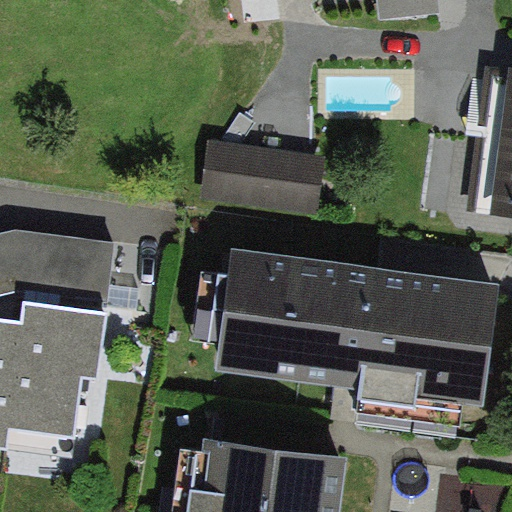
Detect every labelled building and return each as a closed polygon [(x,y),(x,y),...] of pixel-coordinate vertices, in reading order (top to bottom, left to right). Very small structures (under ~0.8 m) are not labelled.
[(442,12),(441,0),(382,0),(383,15),(442,12)] [(511,104),(497,220),(511,222),(511,104)] [(201,202),(319,215),(324,164),(206,151),(201,202)] [(12,219),(0,221),(0,309),(20,313),(23,291),(104,302),(114,232),(12,219)] [(503,292),(232,255),(215,381),(364,401),(361,418),(459,431),(461,411),(486,415),(503,292)] [(94,367),(104,302),(23,291),(20,313),(0,309),(0,437),(4,438),(7,416),(73,426),(81,365),(94,367)] [(207,429),(183,425),(170,511),(337,511),(348,441),(209,421),(207,429)]
